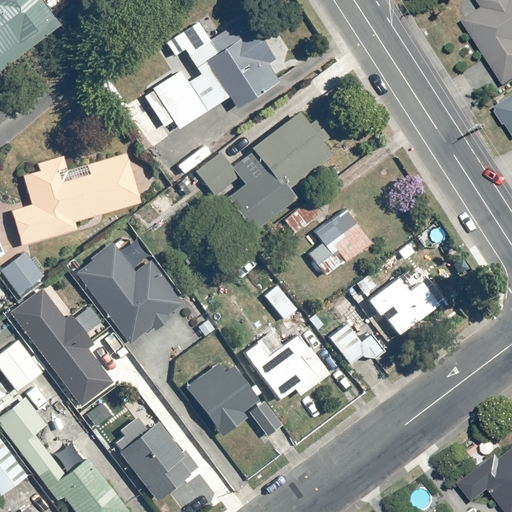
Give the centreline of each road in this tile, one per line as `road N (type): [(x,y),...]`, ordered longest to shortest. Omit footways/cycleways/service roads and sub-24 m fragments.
road 1 (residential): [(354,0),(511,244)]
road 2 (residential): [(290,511),(511,343)]
